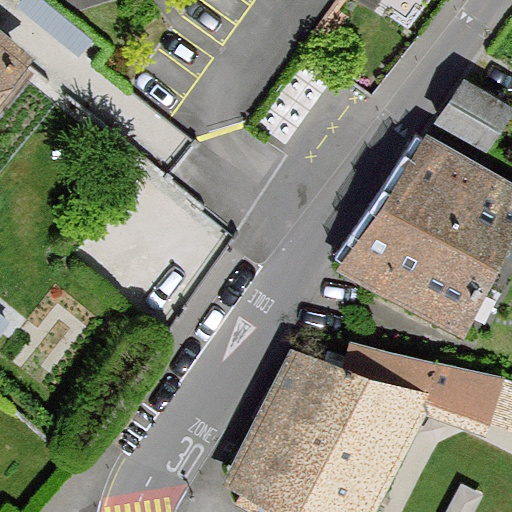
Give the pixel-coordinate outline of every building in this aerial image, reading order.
[(90,38),(42,0),(28,0),(25,5),(80,51),(90,38)] [(0,80),(20,56),(0,39),(0,80)] [(511,110),(511,102),(468,83),(443,121),(489,146),(511,110)] [(511,236),(511,183),(428,138),(346,262),(466,325),(511,236)] [(0,334),(9,323),(0,315),(0,334)] [(511,377),(354,342),(347,368),(312,359),(249,483),(307,511),(365,511),(422,398),(511,431),(511,377)]
